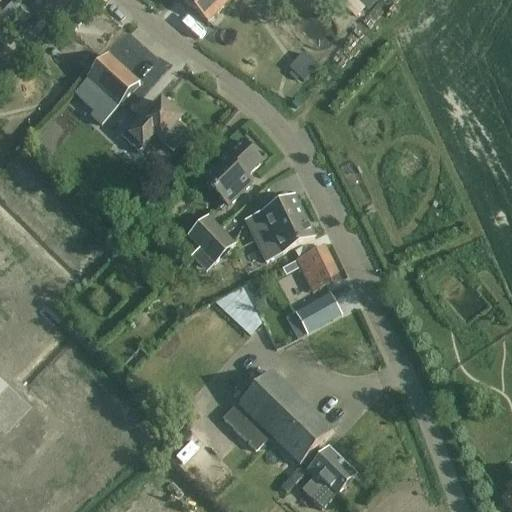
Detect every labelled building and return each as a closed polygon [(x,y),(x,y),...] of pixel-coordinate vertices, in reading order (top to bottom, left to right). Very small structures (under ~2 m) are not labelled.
[(208,25),(232,0),(182,0),(208,25)] [(352,0),(347,6),(359,17),(368,7),(360,0),(352,0)] [(360,0),(368,7),(370,8),(377,0),(360,0)] [(31,19),(13,2),(0,15),(0,17),(17,34),(31,19)] [(303,55),(293,66),(308,80),(318,69),(303,55)] [(101,127),(139,86),(109,58),(74,96),(94,114),(91,117),(101,127)] [(180,147),(190,136),(178,125),(181,121),(162,103),(137,131),(133,127),(122,139),(139,155),(155,137),(161,143),(168,136),(180,147)] [(242,145),(203,182),(229,209),(253,186),(247,180),(262,165),(242,145)] [(295,200),(247,224),(257,245),(267,265),(282,257),(315,241),(295,200)] [(204,247),(221,232),(209,220),(193,235),(204,247)] [(235,247),(229,241),(221,232),(204,247),(197,254),(205,263),(213,256),(219,262),(235,247)] [(326,249),(297,263),(313,295),(341,281),(326,249)] [(282,271),(286,278),(301,271),(297,263),(282,271)] [(255,285),(244,291),(249,301),(260,295),(255,285)] [(296,317),(303,330),(307,338),(342,318),(331,297),(296,317)] [(299,471),(334,434),(272,374),(238,408),(299,471)] [(269,445),(239,413),(227,425),(258,456),(269,445)] [(315,481),(303,493),(322,511),(323,511),(357,478),(330,452),(308,474),(315,481)] [(299,471),(281,489),(287,496),(305,477),(299,471)]
